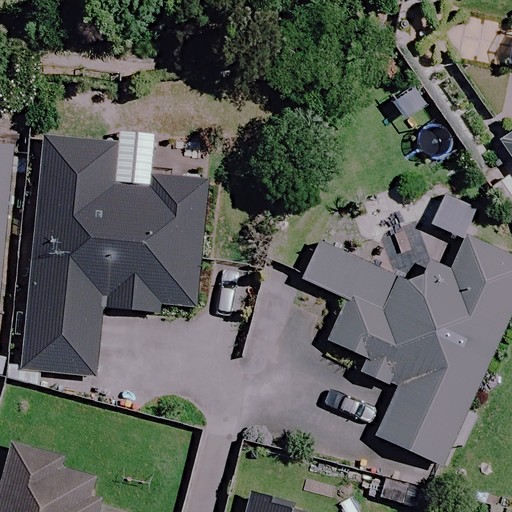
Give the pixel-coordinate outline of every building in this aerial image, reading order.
[(98,311),(159,317),(160,310),(194,313),(205,185),(147,179),(150,145),(43,135),(21,375),(92,381),(98,311)] [(511,139),(500,148),(511,166),(511,139)] [(0,258),(10,150),(0,149),(0,258)] [(442,191),(425,222),(458,241),(476,210),(442,191)] [(436,299),(280,228),(263,265),(345,302),(326,345),(362,362),(357,374),(394,391),(372,439),(439,469),(511,308),(511,260),(464,239),(436,299)] [(54,473),(57,460),(2,448),(0,457),(0,511),(93,511),(94,507),(83,504),(88,481),(54,473)] [(281,511),(248,503),(246,511),(281,511)]
